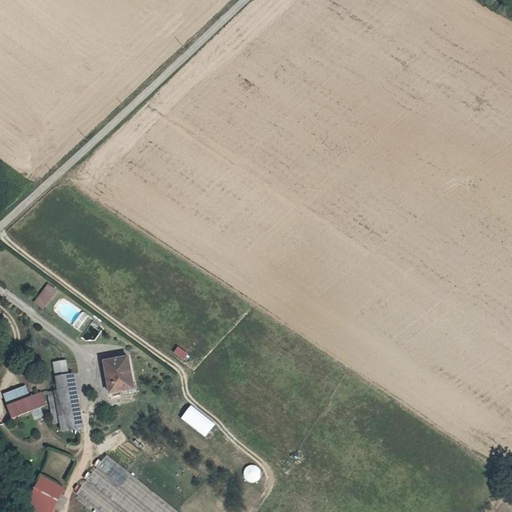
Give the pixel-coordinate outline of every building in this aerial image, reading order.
[(57,292),(49,287),(42,297),(50,303),(57,292)] [(50,303),(42,297),(37,305),(44,311),(50,303)] [(182,361),(187,354),(177,346),(171,353),(182,361)] [(53,372),(67,370),(66,358),(52,360),(53,372)] [(134,392),(128,358),(105,362),(112,395),(134,392)] [(55,376),(59,394),(78,391),(74,373),(55,376)] [(29,395),(25,385),(2,394),(11,418),(47,405),(42,391),(29,395)] [(83,414),(78,391),(59,394),(62,417),(83,414)] [(179,418),(204,438),(215,424),(190,405),(179,418)] [(84,422),(83,414),(62,417),(65,433),(84,429),(82,423),(84,422)] [(257,464),(243,467),(245,482),(259,480),(257,464)] [(83,511),(166,511),(107,467),(77,507),(83,511)] [(51,511),(64,486),(41,473),(20,511),(51,511)]
